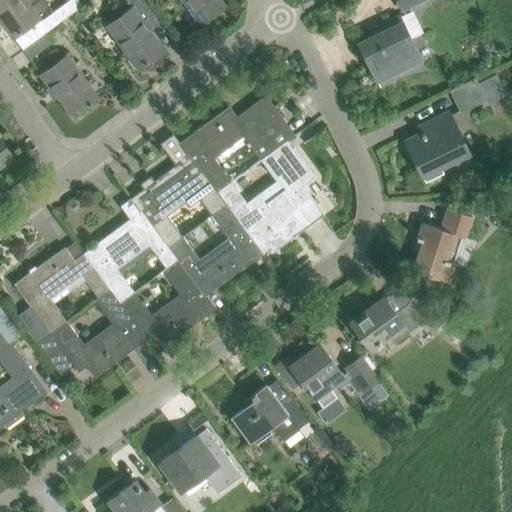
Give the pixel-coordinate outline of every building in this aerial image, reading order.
[(43,0),(16,0),(0,12),(0,20),(13,37),(50,9),(43,0)] [(0,0),(0,12),(16,0),(0,0)] [(69,0),(53,13),(60,22),(83,6),(78,0),(69,0)] [(111,0),(114,3),(117,0),(126,0),(132,8),(107,27),(138,70),(164,51),(148,29),(147,30),(142,23),(144,22),(134,8),(144,0),(111,0)] [(182,0),(200,24),(224,7),(219,0),(182,0)] [(397,0),(402,9),(421,0),(397,0)] [(420,61),(407,35),(399,17),(382,25),(385,31),(358,44),(373,73),(389,66),(393,74),(420,61)] [(45,33),(38,38),(22,50),(29,60),(52,43),(45,33)] [(67,56),(57,64),(41,75),(52,90),(53,89),(73,117),(98,99),(67,56)] [(496,74),(478,83),(476,78),(451,90),(461,111),(485,99),(487,104),(506,95),(496,74)] [(229,108),(181,143),(216,190),(226,183),(230,180),(210,153),(227,140),(230,144),(242,135),(259,159),(260,159),(288,138),(293,134),(265,96),(236,118),(229,108)] [(468,154),(448,113),(429,122),(432,128),(405,141),(420,171),(436,163),(439,168),(468,154)] [(293,146),(288,138),(260,159),(283,189),(267,201),(260,191),(246,201),(230,180),(226,183),(216,190),(226,204),(261,251),(268,246),(271,251),(293,235),(290,232),(300,225),(290,211),(310,196),(303,185),(315,176),(293,146)] [(0,166),(13,157),(0,140),(0,166)] [(194,190),(211,214),(226,204),(216,190),(181,143),(180,144),(192,159),(182,166),(180,163),(132,199),(141,213),(167,246),(181,236),(161,208),(179,195),(182,199),(194,190)] [(181,236),(167,246),(177,259),(203,295),(213,287),(213,288),(262,252),(261,251),(226,204),(211,214),(231,242),(212,256),(210,253),(199,261),(181,236)] [(410,274),(425,279),(426,275),(448,282),(455,263),(453,263),(461,237),(464,238),(471,216),(461,212),(458,221),(445,217),(441,229),(423,223),(418,236),(417,236),(416,239),(422,241),(410,274)] [(83,254),(109,290),(119,302),(133,292),(112,264),(130,251),(133,255),(148,244),(166,267),(177,259),(167,246),(141,213),(132,220),(131,219),(83,254)] [(51,332),(65,322),(45,293),(63,280),(66,284),(81,274),(98,297),(98,298),(109,290),(83,254),(82,255),(85,259),(76,266),(63,249),(16,284),(41,319),(28,329),(38,342),(51,332)] [(133,292),(119,302),(144,337),(154,329),(165,343),(213,308),(203,295),(177,259),(166,267),(183,297),(164,311),(162,308),(150,316),(133,292)] [(82,345),(65,322),(51,332),(38,342),(50,358),(63,348),(79,370),(90,362),(97,373),(139,342),(139,341),(144,337),(119,302),(109,290),(98,298),(95,300),(115,327),(97,340),(95,337),(82,345)] [(351,322),(363,338),(371,350),(391,335),(398,344),(410,336),(408,333),(423,321),(436,330),(445,318),(423,301),(415,311),(407,305),(394,314),(383,298),(351,322)] [(0,350),(10,343),(20,335),(0,306),(0,350)] [(45,392),(10,343),(0,350),(0,360),(13,377),(0,386),(0,424),(2,423),(6,428),(23,415),(20,410),(45,392)] [(292,364),(290,361),(278,370),(292,388),(301,382),(307,390),(306,391),(309,395),(310,394),(313,398),(314,398),(322,409),(338,397),(330,386),(336,382),(342,389),(349,384),(368,409),(389,393),(360,356),(343,370),(346,374),(343,377),(320,344),(292,364)] [(230,418),(242,434),(249,443),(253,440),(256,444),(271,433),(268,429),(273,426),(284,441),(300,429),(299,428),(308,421),(292,400),(283,407),(266,384),(250,396),(253,401),(230,418)] [(181,416),(192,432),(209,421),(198,405),(181,416)] [(206,429),(161,462),(182,491),(208,471),(220,488),(239,474),(206,429)] [(134,481),(109,500),(117,511),(182,511),(172,498),(161,506),(149,490),(144,494),(134,481)]
